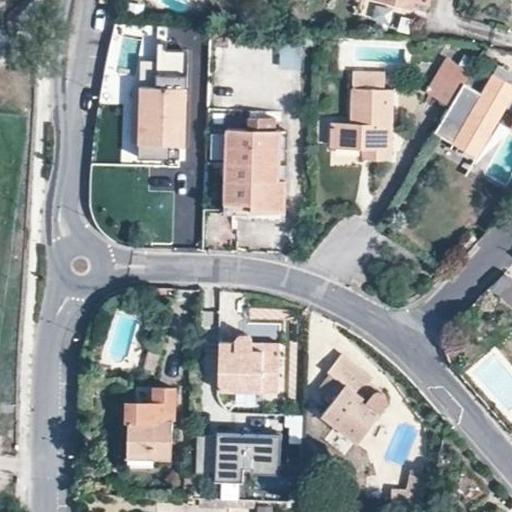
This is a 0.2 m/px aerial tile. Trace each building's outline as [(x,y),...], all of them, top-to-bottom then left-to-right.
[(190,74),(208,75),(209,45),(191,44),(190,74)] [(428,90),(451,104),(464,82),(477,60),(464,53),(458,62),(448,57),(428,90)] [(364,153),(390,153),(392,88),(382,88),(382,70),(353,70),(352,121),(333,121),(332,142),(364,144),(364,153)] [(511,81),(495,72),(482,93),(453,142),(458,145),(454,150),(468,159),(472,154),(477,157),(508,108),(511,110),(511,126),(510,129),(511,130),(511,81)] [(435,131),(453,142),(482,93),(464,82),(451,104),(435,131)] [(184,142),(185,85),(141,84),(139,141),(169,142),(184,142)] [(247,128),(274,129),(274,118),(247,117),(247,128)] [(284,178),(277,178),(278,129),(274,129),(247,128),(228,127),(225,197),(253,198),(253,206),(283,207),(284,178)] [(168,158),(169,142),(139,141),(138,156),(168,158)] [(502,272),(488,286),(511,302),(511,275),(504,270),(502,272)] [(282,394),(283,350),(257,349),(256,342),(253,338),(250,337),(244,337),(242,339),(239,342),(238,348),(224,347),(223,391),(282,394)] [(162,354),(152,351),(146,370),(155,373),(162,354)] [(377,396),(367,407),(358,399),(374,378),(346,355),(331,374),(346,387),(324,416),(360,446),(389,408),(391,404),(391,398),(389,395),(385,393),(381,393),(377,396)] [(134,406),(133,409),(131,457),(174,459),(176,391),(159,390),(158,418),(149,417),(149,408),(147,405),(144,403),(141,403),(138,403),(134,406)] [(282,467),(283,436),(218,434),(218,438),(200,437),(198,477),(216,478),(216,484),(244,485),(244,471),(255,472),(255,466),(282,467)] [(407,484),(424,488),(429,469),(412,465),(407,484)] [(281,478),(282,467),(255,466),(255,472),(255,477),(281,478)] [(395,482),(391,505),(420,505),(424,488),(407,484),(395,482)]
